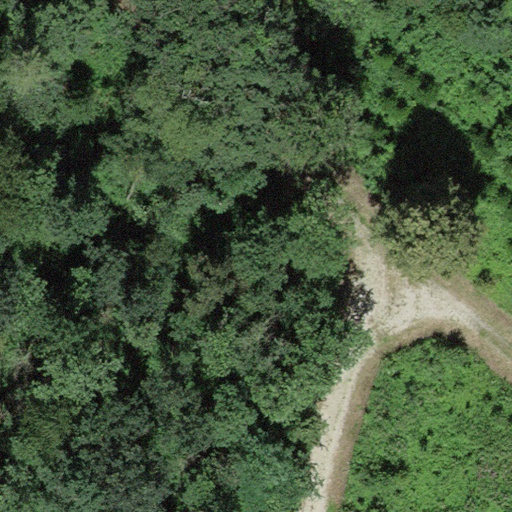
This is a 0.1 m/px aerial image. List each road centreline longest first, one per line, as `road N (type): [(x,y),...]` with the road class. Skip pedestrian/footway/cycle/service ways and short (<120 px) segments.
road 1 (track): [(154,0),(511,349)]
road 2 (track): [(478,315),(385,334),(332,408),(309,511)]
